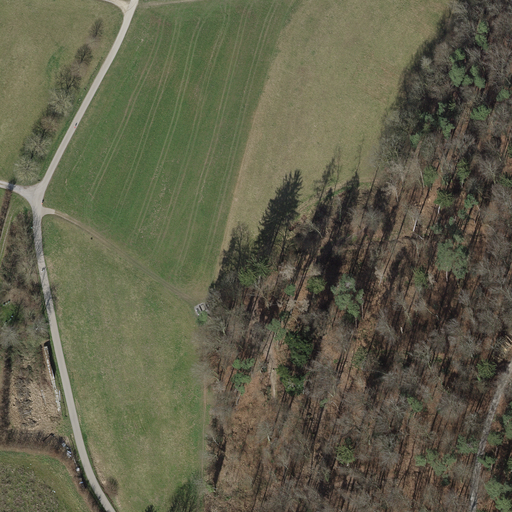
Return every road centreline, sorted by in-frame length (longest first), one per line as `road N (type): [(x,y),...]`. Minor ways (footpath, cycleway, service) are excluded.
road 1 (track): [(37,210),(77,432),(111,511)]
road 2 (track): [(135,0),(37,210)]
road 3 (track): [(37,210),(77,221),(197,305)]
road 4 (track): [(473,511),(475,473),(511,369)]
